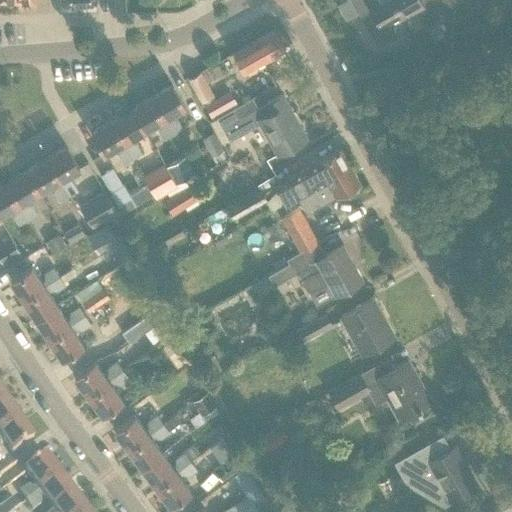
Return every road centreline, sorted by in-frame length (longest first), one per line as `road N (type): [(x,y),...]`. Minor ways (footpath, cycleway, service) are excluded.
road 1 (residential): [(511,404),(287,0)]
road 2 (residential): [(136,511),(0,317)]
road 3 (residential): [(0,158),(168,63),(175,40)]
road 4 (residential): [(0,57),(175,40)]
